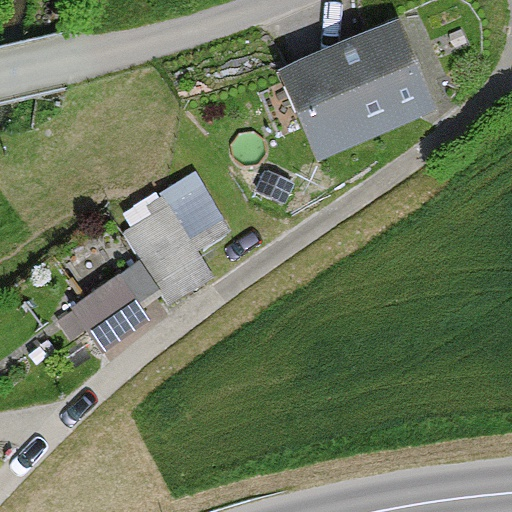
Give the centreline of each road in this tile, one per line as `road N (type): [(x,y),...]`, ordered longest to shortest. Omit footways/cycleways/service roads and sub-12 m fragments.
road 1 (residential): [(0,75),(279,0)]
road 2 (secondary): [(511,492),(378,511)]
